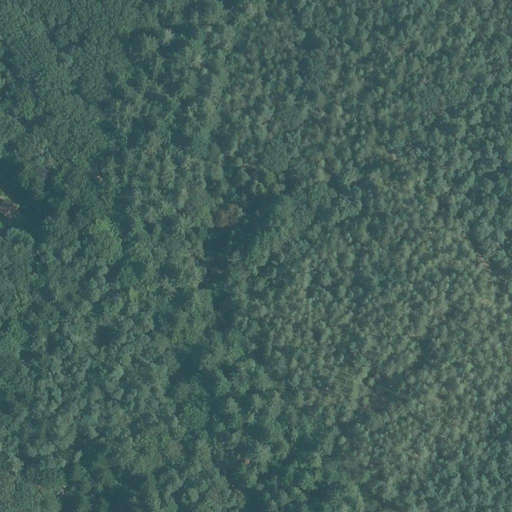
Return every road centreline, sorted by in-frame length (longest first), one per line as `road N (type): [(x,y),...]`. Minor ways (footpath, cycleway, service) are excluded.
road 1 (track): [(511,60),(165,346)]
road 2 (track): [(124,271),(0,33)]
road 3 (track): [(57,511),(108,289),(124,271)]
road 4 (track): [(317,0),(287,247)]
road 5 (track): [(252,511),(165,346)]
road 6 (track): [(59,145),(89,132),(97,118),(133,0)]
road 7 (track): [(511,416),(424,511)]
